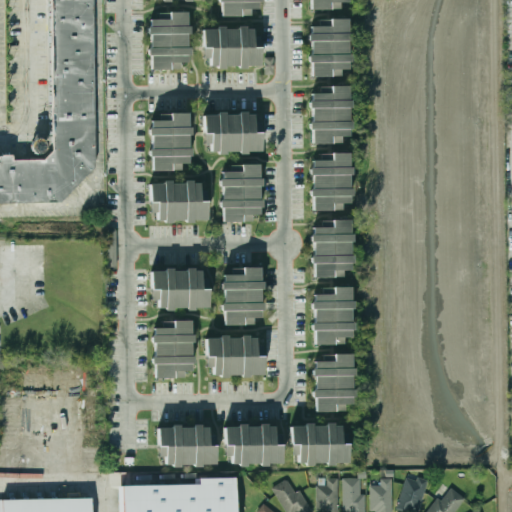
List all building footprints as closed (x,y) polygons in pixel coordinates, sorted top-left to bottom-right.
[(51,0),(52,151),(43,160),(14,160),(14,156),(0,156),(0,203),(59,203),(95,166),(92,0),(51,0)] [(258,0),(217,0),(218,15),(259,15),(258,0)] [(340,10),(340,2),(347,2),(347,0),(307,0),(308,10),(340,10)] [(187,12),(166,12),(166,19),(147,19),(147,69),(187,69),(187,12)] [(340,77),(340,71),(348,71),(348,19),(327,19),(327,26),(308,26),(308,77),(340,77)] [(201,28),(202,58),(208,58),(208,68),(260,68),(260,47),(252,47),(252,27),(201,28)] [(265,74),(273,74),(274,57),(265,57),(265,74)] [(308,94),(309,145),(341,144),(341,137),(349,137),(348,87),(327,87),(327,94),(308,94)] [(181,171),(181,165),(189,165),(188,113),(167,114),(167,120),(148,121),(149,171),(181,171)] [(261,154),(261,133),(253,133),(253,113),(202,114),(202,135),(209,135),(209,154),(261,154)] [(310,211),(330,211),(350,211),(349,153),(328,154),(328,161),(309,161),(310,211)] [(259,164),(238,165),(238,172),(219,172),(220,223),(260,222),(259,164)] [(148,203),(154,203),(154,222),(207,222),(207,201),(200,201),(200,182),(148,182),(148,203)] [(342,278),(342,271),(351,271),(350,220),(330,221),(329,221),(329,228),(310,228),(310,278),(331,278),(342,278)] [(116,228),(107,229),(108,268),(117,268),(116,228)] [(261,268),(239,268),(239,275),(221,275),(221,326),(261,326),(261,268)] [(151,270),(152,311),(205,310),(205,269),(151,270)] [(343,346),(343,339),(351,339),(352,288),(331,288),(330,288),(330,295),(311,295),(311,346),(332,346),(343,346)] [(151,380),(191,380),(191,321),(169,321),(169,329),(151,329),(151,380)] [(204,359),(210,359),(211,378),(262,377),(262,346),(256,346),(256,337),(204,337),(204,359)] [(351,354),(333,355),(330,355),(330,362),(312,362),(312,412),(351,412),(351,354)] [(223,447),(230,447),(230,467),(279,466),(278,425),(223,427),(223,447)] [(347,445),(341,445),(340,425),(289,426),(289,448),(296,448),(296,466),(348,465),(347,445)] [(157,449),(163,449),(163,467),(215,466),(215,435),(209,435),(209,426),(156,427),(157,449)] [(0,472),(1,472),(1,473),(11,473),(10,450),(0,450),(0,472)] [(17,471),(29,471),(29,460),(30,460),(30,451),(17,451),(17,471)] [(419,511),(428,478),(407,473),(399,510),(407,511),(419,511)] [(117,511),(117,485),(197,484),(197,478),(234,478),(234,511),(117,511)] [(273,488),(289,511),(313,511),(289,478),(273,488)] [(339,511),(339,478),(318,478),(318,511),(339,511)] [(364,511),(364,478),(344,478),(344,511),(364,511)] [(371,511),(395,511),(395,478),(381,478),(381,486),(371,486),(371,511)] [(456,511),(466,500),(450,486),(428,511),(456,511)] [(0,511),(0,499),(90,498),(90,511),(0,511)]
